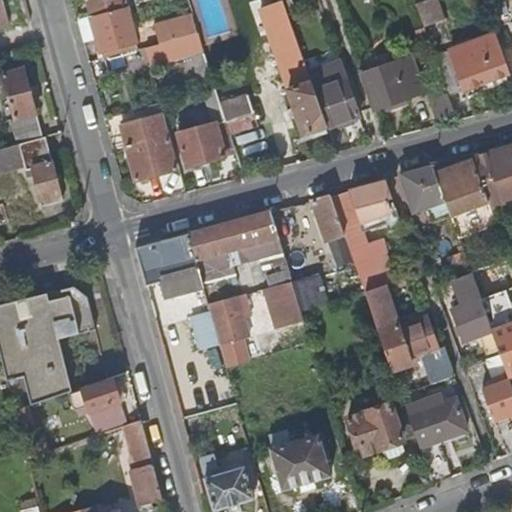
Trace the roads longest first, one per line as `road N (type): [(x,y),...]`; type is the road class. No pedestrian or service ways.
road 1 (secondary): [(511,123),(112,232)]
road 2 (residential): [(112,232),(188,511)]
road 3 (residential): [(44,0),(112,232)]
